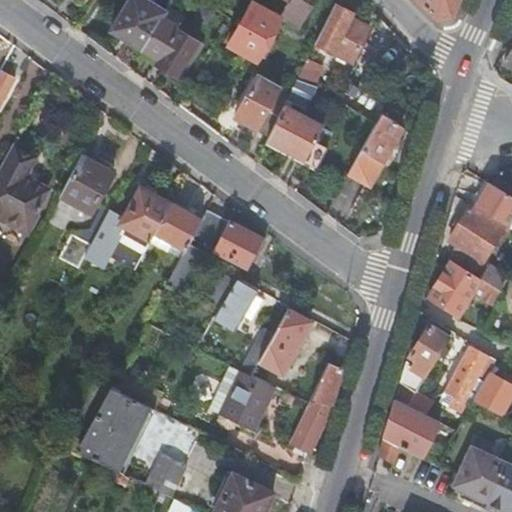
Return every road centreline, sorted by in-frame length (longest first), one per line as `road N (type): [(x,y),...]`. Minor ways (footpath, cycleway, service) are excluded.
road 1 (residential): [(396,300),(0,2)]
road 2 (residential): [(458,74),(399,289)]
road 3 (residential): [(396,300),(333,511)]
road 4 (unclassified): [(399,289),(506,353)]
